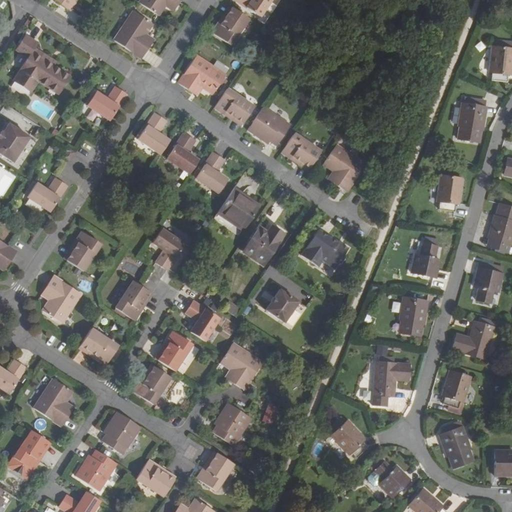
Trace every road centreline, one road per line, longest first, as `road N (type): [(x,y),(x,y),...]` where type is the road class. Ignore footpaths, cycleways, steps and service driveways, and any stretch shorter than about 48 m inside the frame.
road 1 (track): [(270,511),(477,0)]
road 2 (residential): [(506,497),(447,484),(420,449),(414,424),(496,127),(511,102)]
road 3 (residential): [(9,302),(149,89)]
road 4 (residential): [(360,229),(149,89)]
road 5 (residential): [(149,89),(17,0)]
road 6 (residential): [(102,394),(170,290)]
